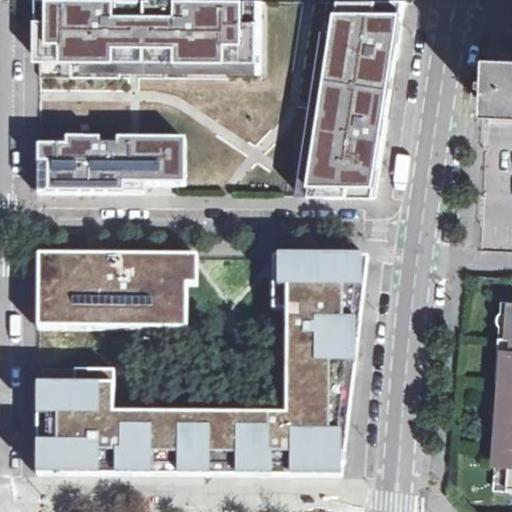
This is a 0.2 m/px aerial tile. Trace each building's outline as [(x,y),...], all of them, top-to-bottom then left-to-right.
[(122,1),(42,0),(41,43),(56,43),(56,61),(233,62),(233,55),(263,55),(263,2),(204,1),(183,1),(183,7),(171,7),(171,2),(146,1),(134,1),(134,7),(122,7),(122,1)] [(407,3),(344,2),(315,196),(377,197),(380,177),(390,118),(384,117),(386,101),(392,102),(395,84),(397,72),(390,71),(391,59),(398,60),(403,33),(407,3)] [(397,72),(398,60),(391,59),(390,71),(397,72)] [(511,61),(499,61),(499,83),(495,82),(494,90),(498,90),(497,113),(511,113),(511,61)] [(390,118),(392,102),(386,101),(384,117),(390,118)] [(177,148),(176,187),(187,187),(187,142),(119,141),(119,148),(177,148)] [(68,150),(41,150),(41,165),(50,166),(50,195),(125,195),(125,187),(144,187),(176,187),(177,148),(119,148),(101,148),(101,142),(68,142),(68,150)] [(105,258),(40,258),(40,330),(188,331),(189,259),(105,258)] [(226,478),(344,479),(366,290),(363,290),(363,278),(363,260),(275,259),(275,302),(289,302),(288,418),(115,417),(115,375),(40,374),(39,477),(107,478),(226,478)] [(499,465),(511,465),(511,467),(510,488),(511,487),(511,301),(511,302),(509,339),(511,339),(511,367),(506,373),(504,399),(510,405),(508,418),(502,418),(499,465)] [(511,465),(499,465),(497,486),(510,488),(511,467),(511,465)]
